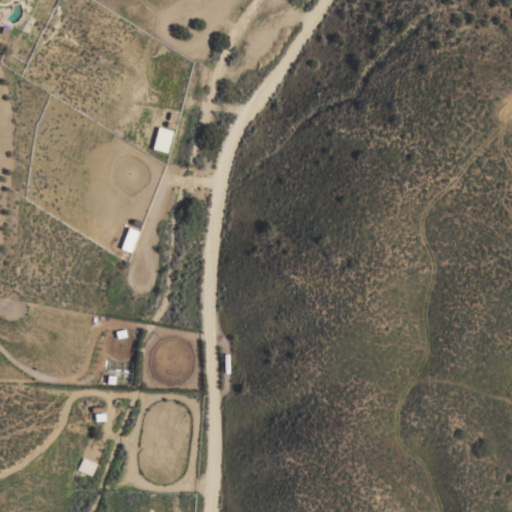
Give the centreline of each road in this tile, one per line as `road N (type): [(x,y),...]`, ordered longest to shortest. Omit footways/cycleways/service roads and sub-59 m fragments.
road 1 (residential): [(322,0),(226,145),(215,194),(207,262),(214,457),(208,511)]
road 2 (track): [(218,182),(166,180),(130,263),(130,284),(150,283),(139,248)]
